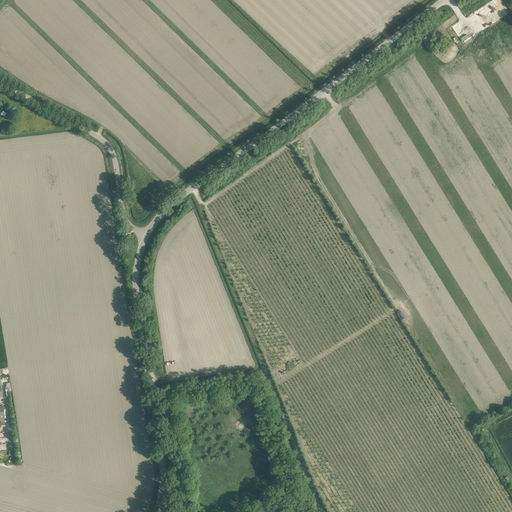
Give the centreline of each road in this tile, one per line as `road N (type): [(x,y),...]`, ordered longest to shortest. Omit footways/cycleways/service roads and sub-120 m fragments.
road 1 (tertiary): [(143,236),(178,197),(443,0)]
road 2 (tertiary): [(155,511),(163,473),(133,291),(143,236)]
road 3 (tertiary): [(143,236),(127,225),(108,145),(0,81)]
